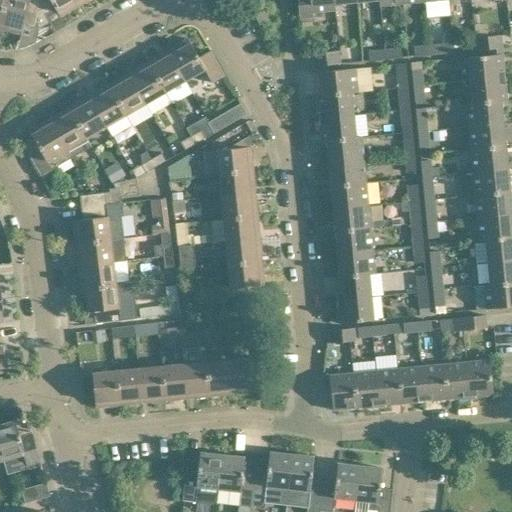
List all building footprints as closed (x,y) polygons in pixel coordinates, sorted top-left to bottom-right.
[(6,0),(0,22),(0,28),(21,34),(24,25),(40,29),(50,23),(46,14),(45,15),(36,0),(6,0)] [(36,0),(45,15),(46,14),(56,8),(60,17),(81,5),(77,0),(36,0)] [(313,12),(335,10),(334,0),(298,0),(300,18),(301,23),(314,21),(313,12)] [(335,4),(357,2),(357,0),(334,0),(335,10),(336,10),(335,4)] [(425,0),(426,1),(427,17),(450,15),(448,0),(425,0)] [(264,11),(262,12),(255,16),(260,25),(269,20),(264,11)] [(501,35),(481,37),(471,38),(473,51),(502,48),(501,35)] [(225,76),(211,51),(199,58),(188,39),(168,51),(185,81),(204,70),(212,84),(225,76)] [(447,53),(446,43),(430,45),(431,55),(447,53)] [(431,55),(430,45),(414,46),(415,56),(431,55)] [(401,48),(385,49),(386,59),(402,58),(401,48)] [(369,61),(386,59),(385,49),(368,51),(369,61)] [(185,81),(168,51),(148,62),(166,92),(185,81)] [(313,54),(314,66),(333,64),(334,64),(340,64),(339,51),(333,52),(313,54)] [(468,57),(471,80),(505,77),(503,54),(468,57)] [(128,73),(146,104),(166,92),(148,62),(128,73)] [(355,69),(341,70),(333,71),(321,72),(321,74),(323,95),(358,92),(355,69)] [(423,69),(413,70),(414,86),(424,85),(423,69)] [(407,71),(397,72),(398,88),(408,87),(407,71)] [(109,85),(126,115),(146,104),(128,73),(109,85)] [(505,77),(471,80),(473,103),(501,100),(501,101),(507,101),(507,99),(505,77)] [(126,115),(109,85),(89,96),(107,126),(126,115)] [(424,85),(414,86),(416,103),(426,102),(424,85)] [(317,95),(319,118),(354,115),(352,93),(358,93),(358,92),(323,95),(317,95)] [(399,94),(401,110),(410,109),(409,93),(399,94)] [(89,96),(69,108),(87,138),(107,126),(89,96)] [(468,115),(469,126),(503,123),(501,101),(501,100),(473,103),(452,105),(453,117),(468,115)] [(241,103),(209,122),(209,121),(208,122),(214,133),(247,114),(241,103)] [(419,131),(429,130),(426,107),(416,108),(419,131)] [(87,138),(69,108),(50,119),(67,149),(72,158),(92,147),(87,138)] [(412,125),(410,109),(401,110),(402,126),(412,125)] [(356,137),(354,115),(319,118),(321,141),(356,137)] [(186,128),(191,136),(196,144),(214,133),(208,122),(209,121),(206,116),(186,128)] [(41,175),(52,169),(52,170),(72,158),(67,149),(50,119),(29,131),(33,138),(23,144),(41,175)] [(506,146),(503,123),(469,126),(471,149),(506,146)] [(429,130),(419,131),(420,147),(430,146),(429,130)] [(186,150),(196,144),(191,136),(181,141),(186,150)] [(327,141),(330,163),(364,160),(362,137),(356,137),(321,141),(321,142),(327,141)] [(405,156),(415,155),(413,139),(403,140),(405,156)] [(471,149),(473,172),(508,169),(506,146),(471,149)] [(217,150),(219,174),(253,170),(251,147),(227,149),(217,150)] [(162,153),(152,159),(157,167),(166,161),(162,153)] [(415,155),(405,156),(407,172),(416,171),(415,155)] [(132,170),(137,178),(157,167),(152,159),(142,164),(132,170)] [(366,183),(364,160),(330,163),(332,186),(366,183)] [(423,177),(433,176),(431,160),(422,161),(423,177)] [(510,191),(508,169),(473,172),(476,195),(510,191)] [(219,174),(222,196),(255,193),(253,170),(219,174)] [(423,177),(425,193),(435,192),(433,176),(423,177)] [(113,183),(115,188),(120,187),(121,196),(122,196),(139,194),(137,179),(137,178),(136,178),(113,183)] [(332,186),(334,209),(369,205),(366,183),(332,186)] [(409,201),(419,200),(418,184),(408,185),(409,201)] [(105,192),(106,204),(123,202),(122,196),(121,196),(120,187),(115,188),(109,189),(110,192),(105,192)] [(511,209),(510,191),(476,195),(478,218),(511,214),(511,209)] [(80,195),(81,207),(106,204),(105,192),(100,193),(80,195)] [(222,196),(224,219),(258,216),(255,193),(222,196)] [(421,216),(419,200),(409,201),(411,217),(421,216)] [(76,244),(111,240),(124,238),(121,216),(124,216),(123,202),(106,204),(81,207),(83,219),(73,221),(76,244)] [(371,228),(369,205),(334,209),(336,232),(371,228)] [(428,223),(437,222),(436,206),(426,207),(428,223)] [(480,241),(486,240),(511,237),(511,214),(478,218),(480,241)] [(226,242),(260,238),(258,216),(224,219),(226,242)] [(439,237),(437,222),(428,223),(429,238),(439,237)] [(168,223),(157,225),(152,225),(153,235),(169,233),(168,223)] [(371,228),(336,232),(338,254),(373,251),(371,228)] [(424,246),(422,230),(412,231),(414,247),(424,246)] [(511,260),(511,237),(486,240),(488,263),(511,260)] [(79,266),(113,262),(126,261),(124,238),(111,240),(76,244),(79,266)] [(226,242),(228,265),(262,261),(260,238),(226,242)] [(173,255),(171,243),(162,244),(164,256),(173,255)] [(424,246),(414,247),(415,263),(425,262),(424,246)] [(432,268),(442,267),(440,250),(430,251),(432,268)] [(375,274),(373,251),(338,254),(340,276),(334,277),(334,278),(369,275),(375,274)] [(173,255),(164,256),(165,268),(174,267),(173,255)] [(511,260),(488,263),(491,285),(511,283),(511,260)] [(262,261),(228,265),(231,288),(264,284),(262,261)] [(116,285),(113,262),(79,266),(81,289),(116,285)] [(442,267),(432,268),(434,284),(443,283),(442,267)] [(334,278),(337,301),(371,297),(369,275),(334,278)] [(418,293),(428,292),(427,276),(417,277),(418,293)] [(95,323),(115,321),(120,320),(134,319),(129,283),(116,285),(81,289),(84,312),(86,325),(95,323)] [(487,309),(511,306),(511,283),(491,285),(485,286),(487,309)] [(168,304),(169,314),(180,313),(176,284),(165,286),(168,304)] [(444,290),(434,291),(436,307),(446,306),(444,290)] [(418,293),(420,308),(430,307),(428,292),(418,293)] [(371,297),(337,301),(339,323),(374,320),(371,297)] [(239,300),(226,301),(227,312),(240,311),(239,300)] [(224,301),(208,303),(209,310),(225,308),(224,301)] [(486,315),(463,317),(464,330),(487,328),(486,315)] [(453,331),(464,330),(463,317),(452,318),(453,331)] [(431,321),(417,322),(418,332),(432,330),(431,321)] [(157,333),(157,329),(156,322),(137,324),(138,336),(157,333)] [(418,332),(417,322),(403,323),(404,333),(418,332)] [(134,336),(133,325),(122,326),(123,338),(134,336)] [(371,326),(372,336),(387,335),(386,325),(371,326)] [(372,336),(371,326),(358,328),(359,337),(372,336)] [(175,327),(157,329),(159,346),(177,344),(175,327)] [(330,331),(331,343),(355,341),(353,328),(330,331)] [(107,341),(106,330),(92,331),(93,342),(107,341)] [(8,367),(6,344),(0,344),(0,372),(2,373),(1,368),(8,367)] [(253,357),(233,359),(230,360),(233,394),(256,391),(253,357)] [(210,396),(233,394),(230,360),(207,362),(210,396)] [(490,360),(470,362),(467,362),(471,398),(481,397),(481,395),(493,394),(490,360)] [(187,398),(210,396),(207,362),(184,364),(187,398)] [(467,362),(444,364),(448,399),(459,398),(459,399),(471,398),(467,362)] [(165,400),(187,398),(184,364),(161,366),(165,400)] [(448,399),(444,364),(421,366),(425,401),(448,399)] [(142,403),(165,400),(161,366),(138,369),(142,403)] [(421,366),(399,369),(402,403),(425,401),(421,366)] [(119,405),(142,403),(138,369),(115,371),(119,405)] [(402,403),(399,369),(376,371),(379,407),(391,405),(390,404),(402,403)] [(96,407),(119,405),(115,371),(93,373),(96,407)] [(376,371),(353,373),(356,408),(368,406),(368,408),(379,407),(376,371)] [(356,408),(353,373),(330,375),(333,410),(356,408)] [(16,421),(0,425),(0,447),(3,460),(7,474),(29,468),(41,464),(33,436),(21,440),(16,421)] [(186,470),(183,500),(217,503),(219,489),(223,455),(200,452),(198,472),(186,470)] [(267,479),(255,478),(252,507),(264,508),(265,502),(287,504),(292,454),(270,452),(267,479)] [(292,454),(287,504),(308,506),(307,511),(320,511),(321,511),(324,481),(312,480),(314,457),(292,454)] [(219,489),(241,492),(239,506),(238,511),(249,511),(250,507),(252,507),(255,478),(243,477),(245,457),(223,455),(219,489)] [(331,511),(333,511),(334,498),(356,500),(360,466),(338,463),(336,483),(324,481),(321,511),(331,511)] [(360,466),(356,500),(369,502),(368,510),(377,511),(390,511),(393,489),(380,488),(383,468),(360,466)] [(46,483),(38,485),(42,498),(50,496),(46,483)]
